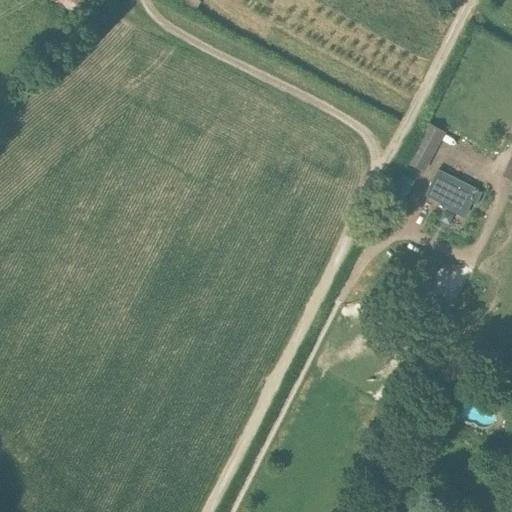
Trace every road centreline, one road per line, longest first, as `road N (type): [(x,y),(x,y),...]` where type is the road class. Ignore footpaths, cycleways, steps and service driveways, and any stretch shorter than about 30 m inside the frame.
road 1 (track): [(211,511),(473,0)]
road 2 (track): [(231,511),(366,252),(384,238),(410,234),(460,255),(477,252),(499,193),(456,154)]
road 3 (track): [(379,173),(363,132),(158,22),(142,0)]
